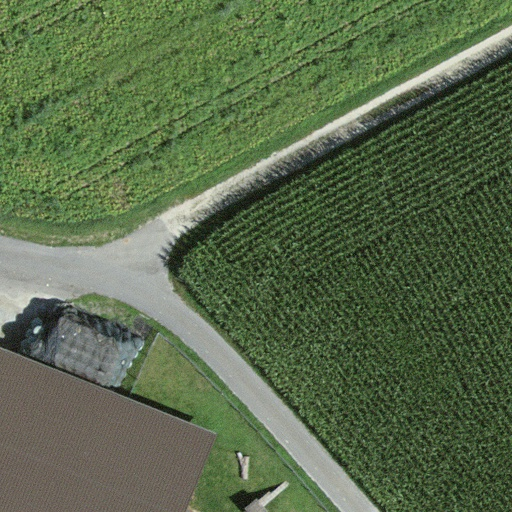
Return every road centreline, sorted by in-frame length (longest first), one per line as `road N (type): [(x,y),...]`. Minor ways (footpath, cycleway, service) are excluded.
road 1 (residential): [(0,251),(121,260),(208,321),(363,511)]
road 2 (track): [(121,260),(511,36)]
